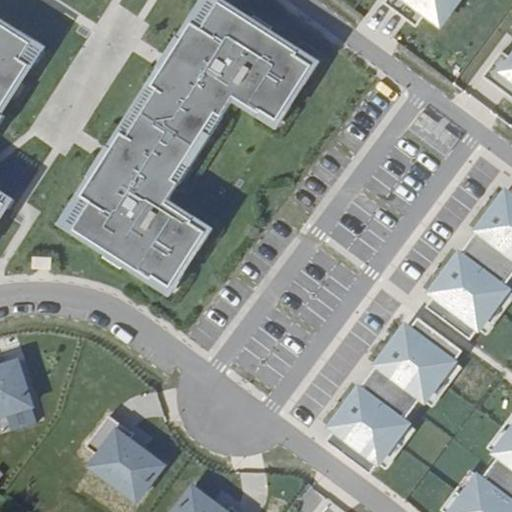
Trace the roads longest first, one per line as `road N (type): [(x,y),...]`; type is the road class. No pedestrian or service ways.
road 1 (residential): [(211,379),(423,85)]
road 2 (residential): [(478,129),(263,419)]
road 3 (residential): [(0,300),(61,296),(107,307),(211,379)]
road 4 (residential): [(389,511),(263,419)]
road 5 (residential): [(308,0),(423,85)]
